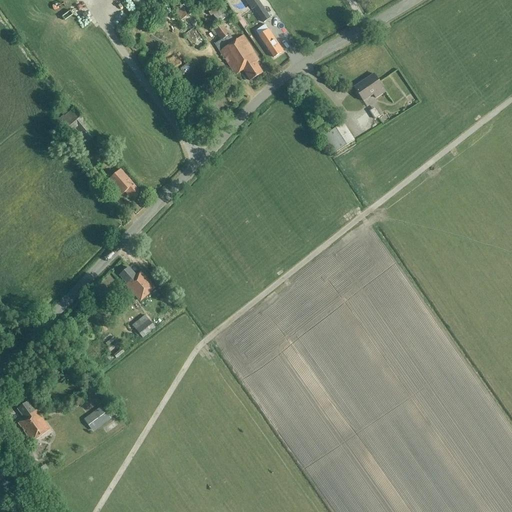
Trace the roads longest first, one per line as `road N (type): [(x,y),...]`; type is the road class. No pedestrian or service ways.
road 1 (track): [(511,98),(198,346),(96,511)]
road 2 (unclassified): [(0,367),(279,81),(414,0)]
